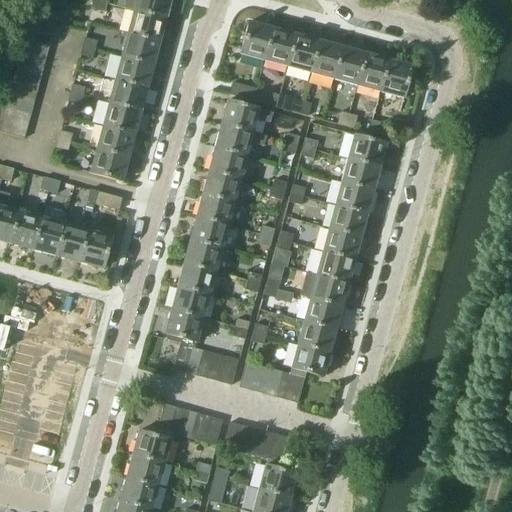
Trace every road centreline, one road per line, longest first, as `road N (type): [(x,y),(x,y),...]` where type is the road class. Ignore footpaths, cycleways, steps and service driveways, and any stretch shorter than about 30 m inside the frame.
road 1 (residential): [(328,511),(446,56),(430,37),(348,12),(339,0)]
road 2 (residential): [(77,511),(221,0)]
